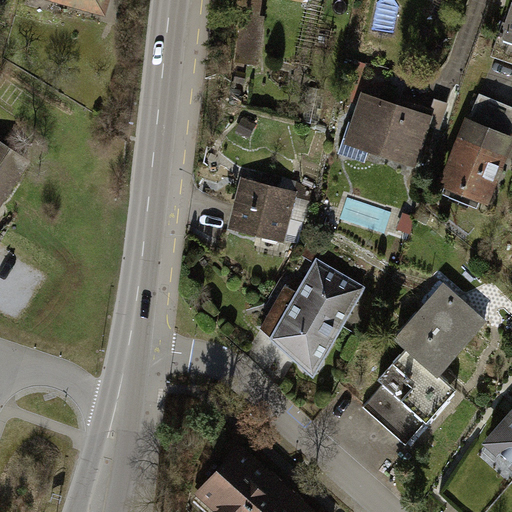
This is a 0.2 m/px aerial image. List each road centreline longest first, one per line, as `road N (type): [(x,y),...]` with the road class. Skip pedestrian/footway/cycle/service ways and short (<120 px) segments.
road 1 (secondary): [(174,0),(130,348)]
road 2 (residential): [(130,348),(196,356),(232,370),(390,511)]
road 3 (residential): [(5,360),(122,404)]
